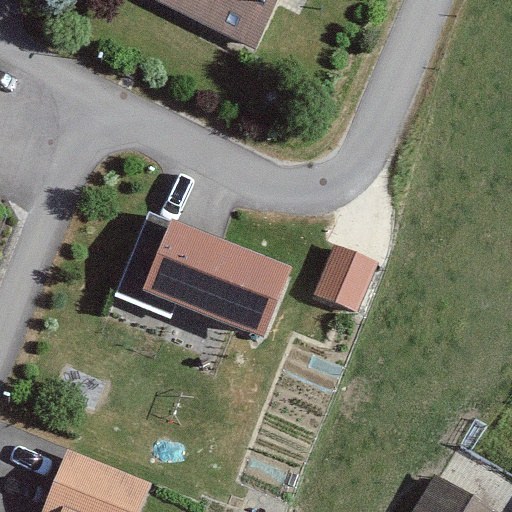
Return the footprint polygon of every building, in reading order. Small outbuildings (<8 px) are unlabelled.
[(294,0),(150,0),(266,57),(294,0)] [(278,351),(304,282),(205,245),(208,236),(159,218),(125,310),(179,330),(184,315),(278,351)] [(388,267),(344,252),(326,304),(369,319),(388,267)] [(154,511),(162,494),(78,462),(58,511),(154,511)] [(490,511),(446,488),(431,511),(490,511)]
